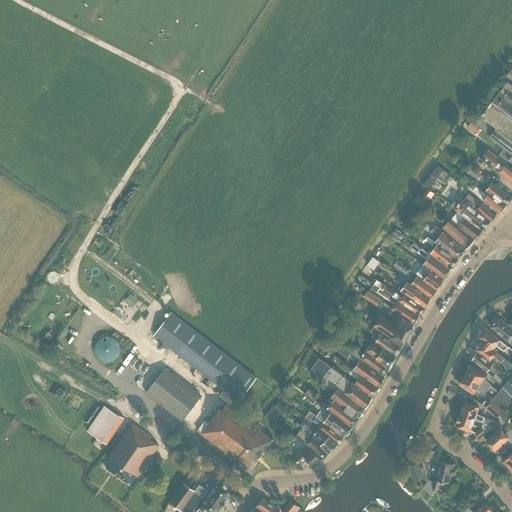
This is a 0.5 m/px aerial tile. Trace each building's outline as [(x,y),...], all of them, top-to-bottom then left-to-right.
[(490,137),(511,153),(511,84),(507,81),(476,124),(491,135),(490,137)] [(481,130),(471,122),(467,127),(478,135),(481,130)] [(511,161),(511,165),(510,167),(510,168),(511,169),(511,154),(503,148),(498,154),(507,161),(509,159),(511,161)] [(511,169),(510,168),(510,167),(488,150),(481,158),(511,182),(511,169)] [(481,175),(470,167),(466,171),(478,180),(481,175)] [(483,175),(480,179),(489,186),(484,192),(488,195),(489,193),(505,206),(511,198),(486,178),(483,175)] [(476,186),(469,194),(469,195),(476,199),(480,204),(483,201),(498,214),(505,206),(489,193),(488,195),(484,192),(482,190),(476,186)] [(427,189),(422,196),(428,201),(434,194),(434,193),(427,188),(427,189)] [(458,197),(451,206),(454,209),(457,211),(482,230),(494,216),(480,204),(476,199),(469,195),(464,201),(458,197)] [(422,208),(427,202),(419,196),(414,202),(422,208)] [(454,215),(450,220),(457,226),(474,239),(482,230),(457,211),(454,215)] [(449,220),(443,228),(466,249),(473,240),(474,239),(457,226),(450,220),(449,220)] [(435,243),(458,259),(464,251),(453,241),(435,226),(431,231),(438,237),(434,242),(427,237),(425,240),(433,245),(435,243)] [(412,231),(406,227),(403,230),(408,235),(412,231)] [(402,233),(396,229),(393,233),(398,238),(402,233)] [(450,269),(458,259),(435,243),(433,245),(432,246),(434,248),(430,255),(450,269)] [(450,269),(430,255),(421,248),(418,252),(427,259),(423,265),(443,280),(445,277),(450,269)] [(378,264),(373,260),(368,266),(373,270),(378,264)] [(407,267),(401,263),(398,267),(404,271),(407,267)] [(443,280),(423,265),(419,270),(426,275),(423,280),(436,290),(443,280)] [(436,290),(423,280),(417,276),(418,275),(412,271),(408,269),(406,272),(415,278),(411,284),(420,291),(431,298),(436,290)] [(425,307),(431,298),(420,291),(411,284),(407,281),(401,290),(425,307)] [(388,293),(419,315),(423,308),(403,292),(400,296),(398,295),(399,295),(385,285),(382,288),(388,293)] [(387,293),(379,288),(376,292),(384,298),(387,293)] [(381,300),(367,291),(362,298),(376,307),(381,300)] [(124,300),(132,308),(141,300),(133,292),(124,300)] [(417,318),(419,315),(388,293),(386,298),(395,305),(395,306),(392,310),(399,315),(413,325),(417,318)] [(171,313),(154,336),(224,390),(219,396),(227,402),(220,411),(218,409),(208,422),(205,420),(197,430),(200,433),(234,459),(236,457),(251,468),(272,439),(260,431),(261,428),(235,408),(238,405),(236,403),(256,378),(171,313)] [(407,336),(413,325),(399,315),(394,323),(381,315),(374,326),(402,345),(407,336)] [(510,342),(511,339),(511,328),(499,317),(491,327),(510,342)] [(360,318),(357,322),(374,334),(370,339),(373,341),(376,343),(396,358),(402,347),(370,326),(360,318)] [(479,338),(481,340),(492,350),(496,345),(504,352),(508,347),(485,328),(479,338)] [(104,362),(105,362),(107,362),(109,362),(110,362),(112,361),(113,361),(114,360),(115,359),(116,358),(117,357),(118,355),(119,353),(119,352),(120,350),(120,349),(120,347),(119,347),(119,346),(119,345),(118,343),(117,342),(116,341),(115,340),(115,339),(114,339),(112,338),(110,337),(109,337),(107,337),(106,337),(104,337),(103,338),(101,338),(100,339),(99,340),(98,341),(96,342),(96,344),(95,344),(95,345),(95,347),(94,348),(94,349),(94,350),(95,351),(95,352),(95,353),(95,354),(96,355),(96,356),(97,357),(98,359),(99,359),(101,360),(102,361),(104,362)] [(511,366),(492,350),(481,340),(475,350),(477,351),(489,362),(493,357),(501,363),(505,366),(504,368),(510,374),(511,371),(511,366)] [(354,348),(350,353),(353,354),(359,359),(360,357),(385,376),(396,358),(376,343),(373,341),(363,354),(354,348)] [(141,351),(113,389),(127,399),(142,377),(137,373),(149,356),(141,351)] [(493,365),(489,362),(477,351),(472,359),(487,373),(493,365)] [(353,354),(350,358),(358,363),(354,369),(378,387),(384,377),(359,359),(353,354)] [(319,358),(310,371),(335,391),(330,397),(333,399),(331,402),(330,401),(327,405),(323,403),(321,405),(352,427),(356,422),(359,418),(363,413),(372,399),(353,384),(337,372),(319,358)] [(352,368),(344,362),(341,365),(349,372),(352,368)] [(465,374),(487,390),(490,386),(491,384),(484,379),(487,375),(472,363),(465,374)] [(200,396),(165,368),(146,393),(181,421),(200,396)] [(353,369),(350,373),(357,379),(353,384),(372,399),(378,387),(354,369),(353,369)] [(465,374),(459,384),(473,395),(477,389),(484,394),(487,390),(465,374)] [(511,377),(503,388),(511,395),(511,377)] [(498,391),(491,386),(488,389),(496,395),(498,391)] [(315,392),(309,388),(306,393),(311,397),(315,392)] [(497,418),(511,399),(511,395),(503,388),(486,408),(497,418)] [(488,390),(485,394),(492,400),(495,396),(495,395),(488,390)] [(72,391),(65,402),(79,410),(85,399),(72,391)] [(293,401),(286,396),(283,400),(290,405),(293,401)] [(282,403),(278,400),(272,407),(278,411),(282,406),(280,405),(282,403)] [(317,402),(314,406),(328,416),(324,422),(344,437),(352,427),(321,405),(317,402)] [(465,402),(461,414),(483,422),(485,418),(476,414),(479,407),(465,402)] [(124,418),(109,408),(104,405),(86,431),(98,439),(106,444),(124,418)] [(283,406),(279,411),(281,413),(284,415),(288,410),(283,406)] [(281,414),(272,408),(266,416),(275,423),(281,414)] [(480,438),(484,434),(492,426),(483,423),(483,422),(461,414),(460,413),(456,424),(457,424),(456,426),(469,431),(472,425),(475,426),(476,425),(481,427),(475,433),(480,438)] [(305,417),(299,425),(302,427),(304,429),(313,435),(329,453),(337,445),(319,428),(310,422),(308,420),(309,420),(305,417)] [(309,420),(308,420),(310,422),(319,428),(337,445),(344,437),(324,422),(323,422),(320,426),(318,424),(317,423),(310,418),(309,420)] [(150,440),(151,439),(151,437),(132,424),(111,454),(113,455),(105,467),(129,484),(140,468),(142,469),(158,446),(150,440)] [(304,429),(301,433),(306,437),(307,436),(310,438),(306,443),(309,446),(321,460),(329,453),(313,435),(304,429)] [(511,443),(511,431),(511,430),(505,435),(501,429),(486,441),(494,451),(508,439),(511,443)] [(303,440),(297,434),(290,441),(293,444),(296,441),(299,444),(303,440)] [(297,450),(292,455),(301,465),(306,460),(313,468),(321,460),(309,446),(300,453),(297,450)] [(434,452),(429,448),(423,457),(428,461),(434,452)] [(511,453),(502,462),(510,470),(511,467),(511,453)] [(408,466),(415,481),(416,486),(428,481),(422,466),(421,467),(418,461),(408,466)] [(455,476),(457,469),(452,468),(453,465),(441,462),(437,477),(436,478),(435,482),(429,481),(423,488),(431,497),(434,489),(438,490),(440,484),(441,484),(441,481),(449,482),(451,475),(455,476)] [(216,511),(218,509),(232,490),(213,477),(205,489),(198,484),(194,491),(183,483),(169,503),(173,505),(180,511),(179,511),(191,511),(202,497),(205,499),(195,511),(216,511)] [(262,498),(254,507),(262,511),(277,511),(279,510),(262,498)] [(299,507),(290,500),(282,511),(291,511),(293,510),(295,511),(299,507)] [(492,511),(493,510),(490,507),(489,508),(485,503),(474,511),(469,511),(467,509),(463,511),(492,511)]
